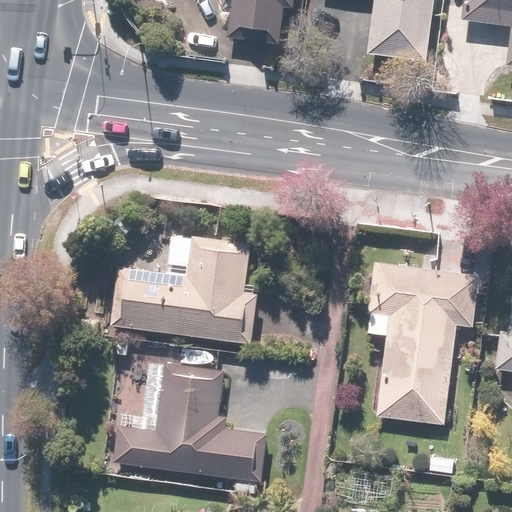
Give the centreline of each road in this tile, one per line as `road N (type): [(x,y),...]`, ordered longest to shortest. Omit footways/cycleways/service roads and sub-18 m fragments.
road 1 (secondary): [(298,131),(73,164),(0,232)]
road 2 (secondary): [(1,87),(298,131)]
road 3 (secondary): [(298,131),(511,165)]
